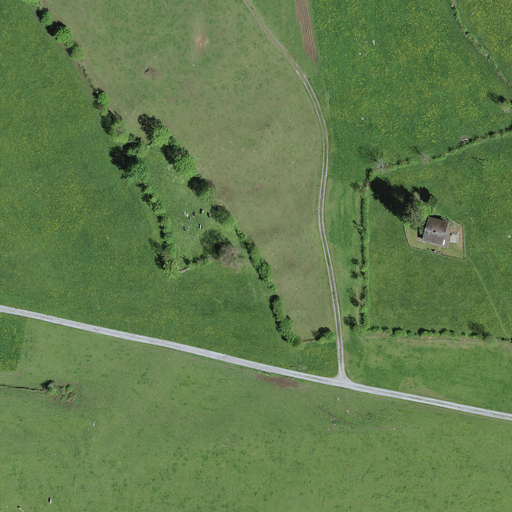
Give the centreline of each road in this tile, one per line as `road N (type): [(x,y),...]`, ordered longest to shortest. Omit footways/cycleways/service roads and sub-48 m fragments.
road 1 (track): [(342,384),(320,215),(326,135),(293,62),(244,0)]
road 2 (track): [(0,312),(342,384)]
road 3 (track): [(342,384),(511,418)]
road 4 (track): [(465,228),(499,293),(511,342)]
